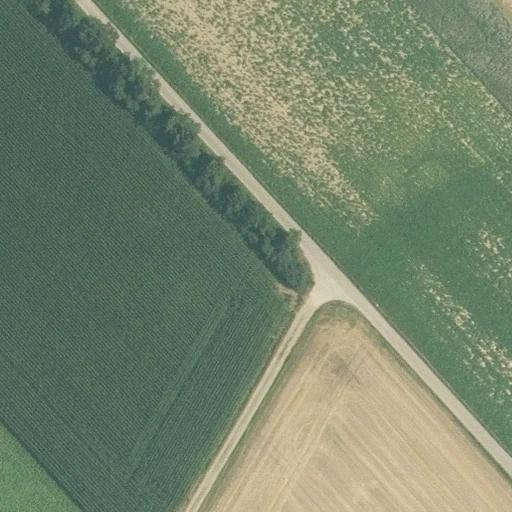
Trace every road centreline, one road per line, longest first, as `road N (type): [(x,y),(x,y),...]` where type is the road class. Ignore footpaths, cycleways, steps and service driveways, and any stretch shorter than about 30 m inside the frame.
road 1 (track): [(511,468),(77,0)]
road 2 (track): [(346,290),(215,511)]
